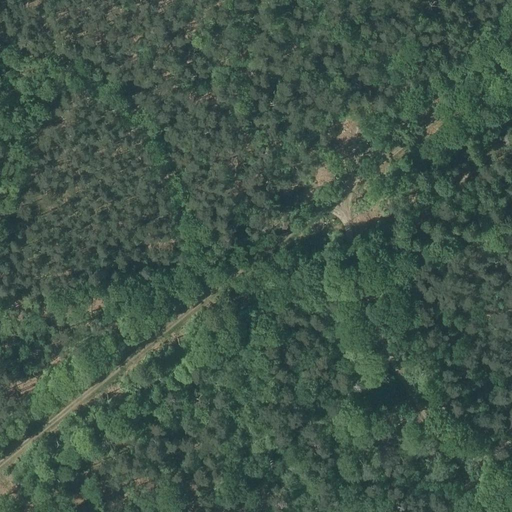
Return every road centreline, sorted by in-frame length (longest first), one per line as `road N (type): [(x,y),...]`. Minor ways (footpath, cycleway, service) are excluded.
road 1 (track): [(500,511),(446,448),(389,345),(354,264),(348,183)]
road 2 (track): [(49,55),(122,93),(165,147),(222,282)]
road 3 (track): [(222,282),(0,465)]
road 4 (track): [(0,309),(222,282)]
road 5 (track): [(511,53),(348,183)]
road 6 (track): [(348,183),(222,282)]
road 7 (track): [(49,55),(0,206)]
